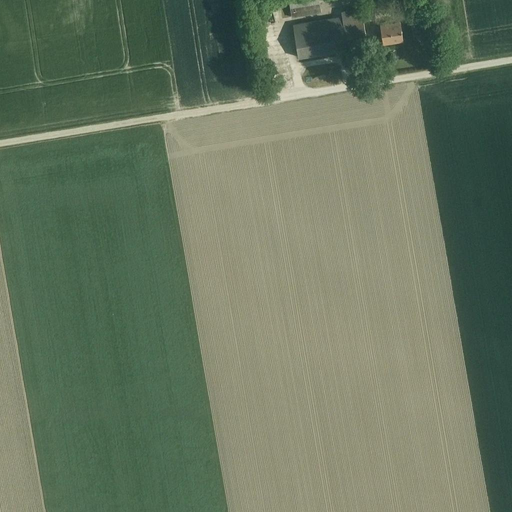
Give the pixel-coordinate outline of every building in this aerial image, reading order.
[(287,0),(291,17),(321,12),(318,0),(287,0)] [(363,21),(374,19),(373,8),(361,10),(363,21)] [(298,59),(367,46),(363,23),(343,26),(342,17),(292,26),(298,59)] [(383,43),(402,40),(399,21),(394,22),(393,19),(387,20),(387,23),(379,24),(383,43)] [(430,40),(426,44),(431,48),(435,44),(430,40)]
